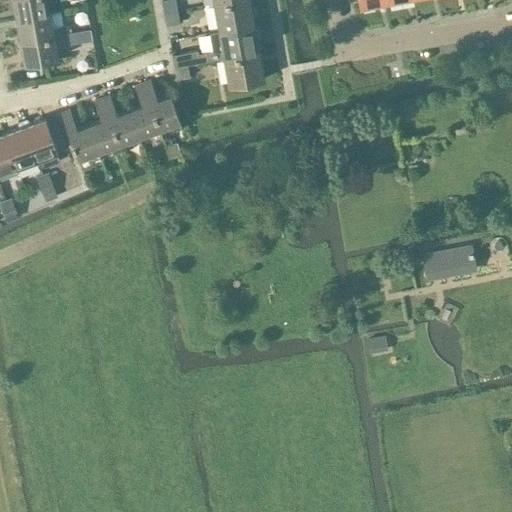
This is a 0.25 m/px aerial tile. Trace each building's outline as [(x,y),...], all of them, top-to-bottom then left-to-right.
[(11,0),(15,19),(49,13),(46,0),(11,0)] [(160,0),(161,0),(163,13),(177,10),(175,0),(160,0)] [(254,25),(249,0),(237,0),(212,5),(217,30),(217,32),(254,25)] [(357,0),(360,10),(386,5),(385,0),(357,0)] [(177,10),(163,13),(166,26),(180,23),(177,10)] [(15,19),(19,41),(66,33),(64,24),(52,27),(49,13),(15,19)] [(222,58),(258,52),(254,25),(217,32),(217,30),(208,32),(212,50),(198,52),(200,62),(222,58)] [(93,39),(91,28),(67,31),(68,42),(93,39)] [(68,42),(66,33),(19,41),(23,64),(57,58),(55,44),(68,42)] [(198,49),(171,54),(173,66),(187,64),(200,62),(198,52),(198,49)] [(222,58),(227,86),(263,79),(258,52),(222,58)] [(189,77),(187,64),(173,66),(175,80),(189,77)] [(129,109),(139,137),(180,122),(170,94),(157,99),(150,79),(134,85),(141,105),(129,109)] [(139,137),(129,109),(116,114),(109,94),(93,100),(100,119),(88,124),(99,151),(139,137)] [(77,159),(99,151),(88,124),(76,128),(69,109),(60,112),(77,159)] [(26,118),(22,119),(25,125),(39,165),(44,167),(60,161),(57,153),(58,153),(45,118),(31,123),(26,118)] [(17,128),(3,133),(16,168),(36,161),(38,165),(39,165),(25,125),(22,119),(18,121),(17,128)] [(0,173),(16,168),(3,133),(0,134),(0,173)] [(168,158),(181,154),(177,141),(164,145),(168,158)] [(39,186),(51,180),(48,172),(35,176),(39,186)] [(55,192),(51,180),(39,186),(43,196),(55,192)] [(0,201),(0,206),(2,212),(15,207),(11,197),(0,201)] [(15,207),(2,212),(6,222),(18,217),(15,207)] [(434,209),(431,213),(432,219),(436,222),(444,221),(447,218),(447,212),(442,208),(434,209)] [(450,250),(431,253),(432,267),(452,263),(450,250)] [(387,350),(384,336),(366,339),(369,353),(387,350)]
